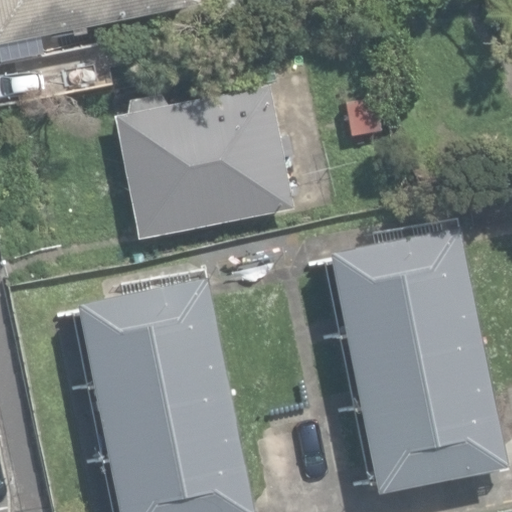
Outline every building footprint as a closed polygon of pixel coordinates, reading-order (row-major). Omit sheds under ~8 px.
[(0,0),(0,39),(72,25),(73,30),(88,27),(87,20),(186,0),(0,0)] [(116,112),(139,234),(292,204),(294,204),(283,152),(292,150),(289,133),(279,135),(269,82),(116,112)] [(346,101),(352,131),(380,125),(374,95),(346,101)] [(330,247),(378,487),(506,461),(458,221),(330,247)] [(79,299),(121,511),(255,511),(207,271),(78,297),(79,299)]
